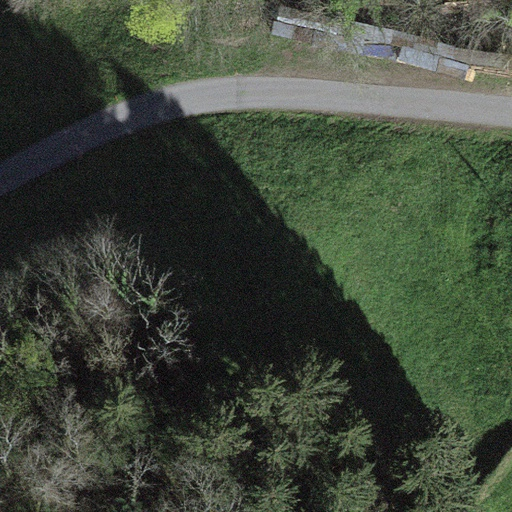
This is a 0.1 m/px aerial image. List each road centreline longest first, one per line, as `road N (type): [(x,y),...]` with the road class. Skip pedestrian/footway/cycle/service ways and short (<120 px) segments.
road 1 (unclassified): [(0,180),(125,113),(261,89),(511,113)]
road 2 (trunk): [(345,511),(511,430)]
